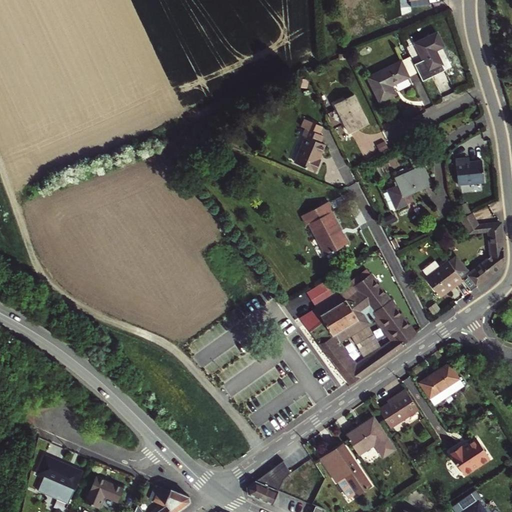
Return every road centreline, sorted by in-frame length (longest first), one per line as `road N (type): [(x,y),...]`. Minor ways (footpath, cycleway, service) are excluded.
road 1 (residential): [(466,314),(217,493)]
road 2 (tertiary): [(0,313),(92,374),(217,493)]
road 3 (residential): [(488,87),(511,222)]
